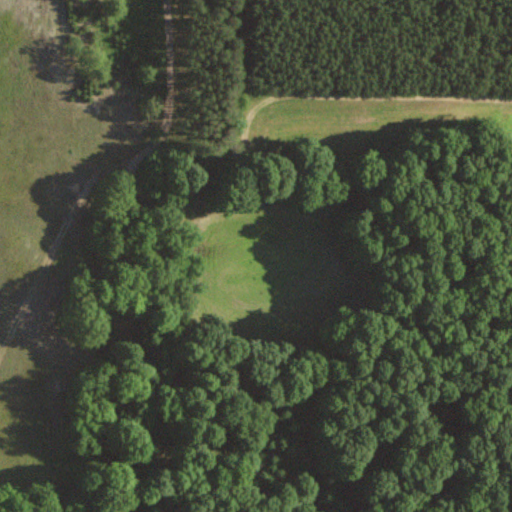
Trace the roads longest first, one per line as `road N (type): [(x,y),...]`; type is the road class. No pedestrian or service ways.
road 1 (track): [(167,0),(167,124),(129,168),(142,190),(197,185),(240,163),(249,110),(265,99),(511,96)]
road 2 (track): [(0,355),(80,197),(99,177),(129,168)]
